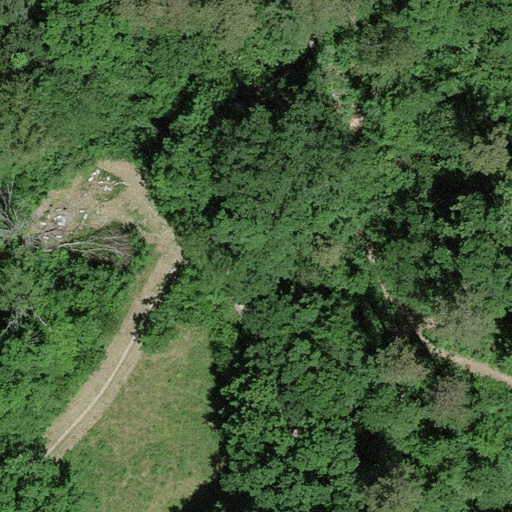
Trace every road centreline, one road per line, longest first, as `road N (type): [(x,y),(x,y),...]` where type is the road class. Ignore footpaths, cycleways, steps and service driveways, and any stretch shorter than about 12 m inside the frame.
road 1 (track): [(288,511),(300,489),(305,388),(230,250),(224,178)]
road 2 (track): [(224,178),(280,77),(350,0)]
